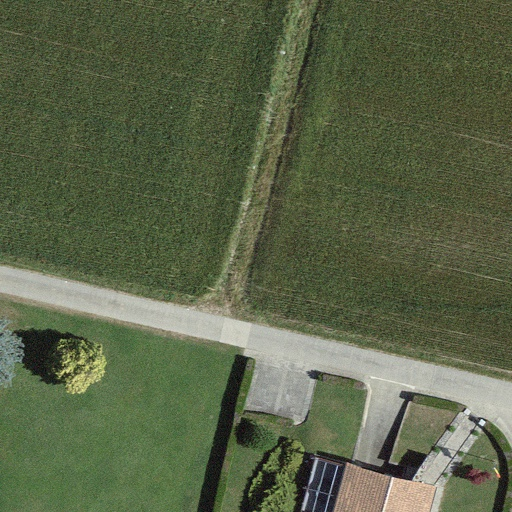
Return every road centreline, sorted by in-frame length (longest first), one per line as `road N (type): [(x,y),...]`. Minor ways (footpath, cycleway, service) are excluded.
road 1 (unclassified): [(511,397),(249,337)]
road 2 (track): [(249,337),(0,281)]
